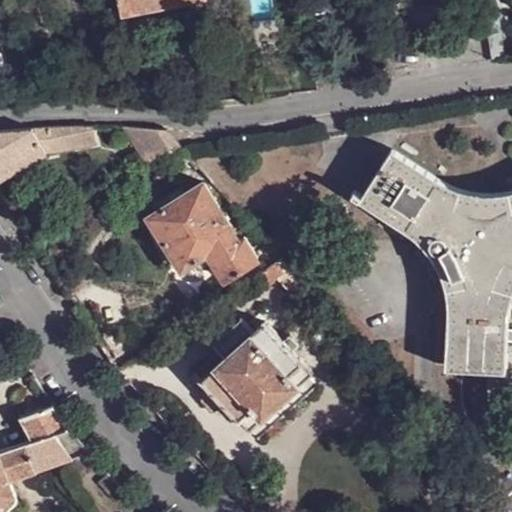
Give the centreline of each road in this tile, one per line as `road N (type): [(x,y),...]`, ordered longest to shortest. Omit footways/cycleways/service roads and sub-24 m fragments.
road 1 (residential): [(511,72),(212,119),(0,118)]
road 2 (residential): [(198,511),(92,398),(0,250)]
